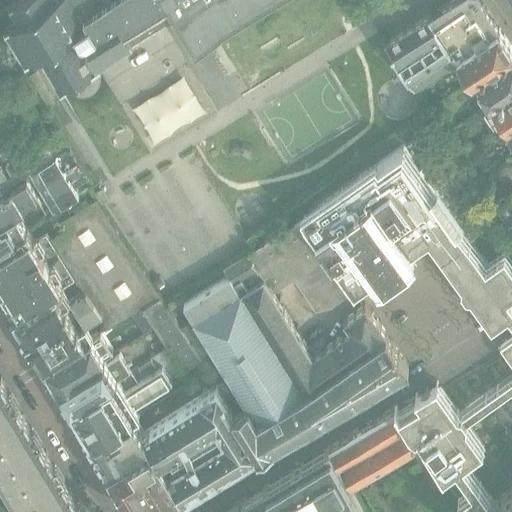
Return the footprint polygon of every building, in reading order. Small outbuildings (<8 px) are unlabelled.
[(172,17),(179,13),(202,48),(209,43),(279,0),(19,0),(14,3),(13,4),(23,19),(9,27),(30,61),(35,69),(44,65),(51,60),(59,73),(57,75),(58,76),(60,75),(66,85),(64,86),(65,88),(67,86),(70,92),(76,88),(78,90),(82,93),(87,94),(92,94),(96,92),(100,88),(102,84),(103,79),(102,75),(101,70),(100,67),(114,58),(139,43),(137,39),(143,35),(157,27),(172,17)] [(441,35),(485,7),(480,0),(452,0),(428,15),(441,35)] [(456,57),(499,28),(485,7),(441,35),(456,57)] [(456,57),(441,35),(428,15),(386,41),(413,83),(415,85),(456,57)] [(475,80),(511,54),(511,47),(499,28),(456,57),(473,81),(475,80)] [(491,102),(511,87),(511,54),(475,80),(491,102)] [(507,127),(511,123),(511,87),(491,102),(492,104),(484,108),(494,123),(502,119),(507,127)] [(31,171),(70,148),(63,137),(60,132),(5,166),(12,177),(8,180),(10,184),(31,171)] [(456,466),(472,489),(480,484),(468,467),(487,454),(471,431),(472,423),(511,394),(511,300),(508,294),(511,291),(511,260),(505,251),(486,264),(470,241),(475,237),(425,166),(419,170),(403,148),(403,146),(402,146),(379,163),(378,164),(361,176),(360,176),(360,177),(342,189),(341,190),(332,197),(324,203),(323,203),(322,204),(305,216),(354,289),(368,279),(373,285),(388,275),(408,261),(407,261),(422,251),(417,244),(429,235),(484,311),(488,316),(504,304),(511,315),(511,336),(506,341),(509,347),(511,350),(511,376),(462,412),(458,412),(441,388),(437,382),(416,394),(420,400),(400,412),(423,445),(442,476),(443,476),(444,476),(444,475),(456,466)] [(38,183),(77,160),(70,148),(31,171),(38,183)] [(45,195),(84,173),(77,160),(38,183),(45,195)] [(0,190),(10,184),(8,180),(0,167),(0,190)] [(79,196),(74,188),(88,179),(84,173),(45,195),(53,210),(79,196)] [(0,219),(16,209),(36,196),(27,180),(0,196),(0,219)] [(507,223),(511,219),(511,193),(495,205),(507,223)] [(159,295),(116,230),(102,209),(95,199),(45,229),(42,225),(31,232),(28,226),(27,227),(0,243),(0,289),(16,316),(77,278),(93,303),(101,315),(108,327),(142,306),(159,295)] [(0,243),(27,227),(16,209),(0,219),(0,243)] [(354,288),(354,289),(305,216),(304,216),(300,218),(301,219),(289,226),(289,225),(287,226),(288,227),(277,234),(276,233),(274,234),(275,235),(264,242),(263,241),(260,243),(261,244),(255,248),(224,267),(229,274),(184,302),(193,318),(193,319),(194,321),(216,356),(229,377),(253,418),(389,337),(366,304),(343,320),(349,329),(343,334),(342,333),(340,335),(341,335),(312,355),(272,290),(294,277),(316,308),(332,304),(354,288)] [(31,341),(93,303),(77,278),(16,316),(26,332),(25,332),(31,341)] [(194,321),(181,329),(159,295),(142,306),(156,326),(170,347),(188,374),(204,363),(216,356),(194,321)] [(92,337),(85,324),(101,315),(93,303),(31,341),(36,349),(46,365),(92,337)] [(59,387),(104,358),(92,337),(46,365),(45,365),(47,367),(53,378),(59,387)] [(409,364),(389,337),(253,418),(229,377),(218,384),(218,383),(200,393),(196,396),(197,398),(160,421),(149,429),(140,427),(135,419),(94,444),(109,469),(113,475),(122,490),(126,496),(135,511),(158,511),(160,511),(161,511),(174,503),(176,502),(200,487),(258,452),(258,453),(272,445),(371,387),(371,386),(409,364)] [(72,408),(119,379),(117,377),(129,370),(119,354),(106,361),(104,358),(59,387),(63,394),(64,393),(70,404),(70,405),(72,408)] [(151,359),(138,367),(142,374),(155,365),(151,359)] [(135,406),(172,383),(161,368),(126,390),(119,379),(72,408),(79,420),(83,428),(84,428),(87,433),(86,433),(88,435),(88,434),(94,444),(135,419),(141,415),(135,406)] [(83,511),(1,377),(0,377),(0,469),(26,511),(83,511)] [(423,445),(400,412),(396,406),(373,420),(391,451),(397,460),(407,454),(412,450),(423,445)] [(391,451),(373,420),(373,419),(351,432),(351,433),(328,447),(351,485),(362,479),(368,476),(391,463),(397,460),(391,451)] [(366,511),(351,485),(328,447),(263,487),(278,511),(366,511)] [(511,511),(511,498),(504,504),(480,484),(472,489),(465,494),(464,494),(464,495),(464,496),(474,511),(511,511)] [(278,511),(263,487),(223,511),(221,511),(278,511)]
